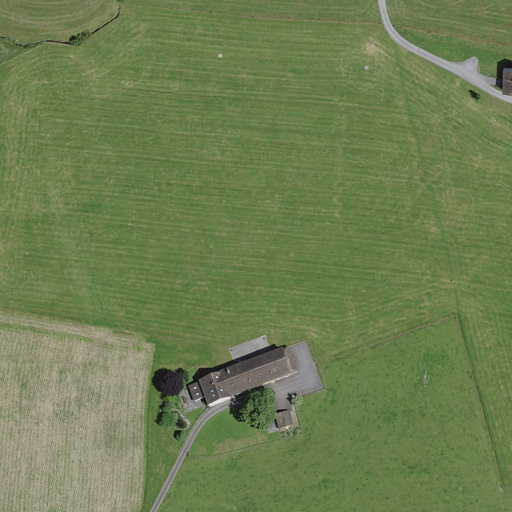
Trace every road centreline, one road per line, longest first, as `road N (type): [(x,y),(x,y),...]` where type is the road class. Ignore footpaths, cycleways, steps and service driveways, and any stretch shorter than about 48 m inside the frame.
road 1 (track): [(511,100),(393,36),(381,0)]
road 2 (track): [(153,511),(205,417),(222,409)]
